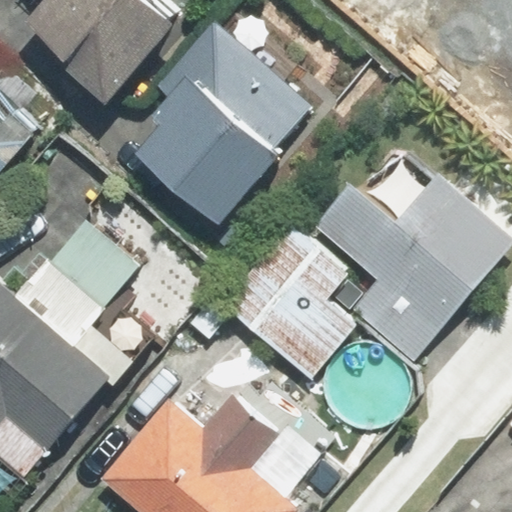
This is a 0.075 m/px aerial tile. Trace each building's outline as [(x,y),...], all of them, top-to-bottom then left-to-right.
[(201,11),(189,0),(45,0),(37,9),(124,91),(201,11)] [(511,0),(464,0),(511,41),(511,0)] [(325,102),(238,17),(163,92),(185,114),(159,140),(229,209),(304,134),(299,129),(325,102)] [(0,181),(54,123),(25,97),(10,113),(0,103),(0,181)] [(414,357),(511,249),(511,218),(450,161),(433,180),(393,143),(333,210),(394,265),(357,305),(414,357)] [(31,280),(22,272),(0,293),(0,441),(3,439),(33,470),(167,335),(123,289),(148,265),(99,214),(31,280)] [(365,267),(315,222),(241,303),(316,371),(362,320),(337,297),(365,267)] [(186,389),(117,465),(168,511),(302,511),(309,505),(264,464),(297,427),(238,374),(207,408),(186,389)]
